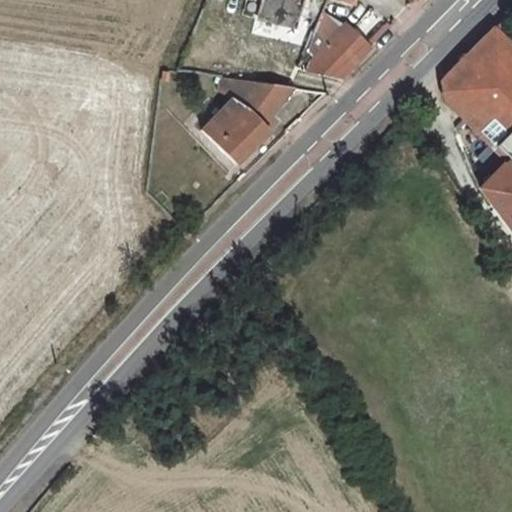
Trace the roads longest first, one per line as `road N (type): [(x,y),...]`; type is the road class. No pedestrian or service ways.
road 1 (primary): [(0,481),(53,413),(417,49)]
road 2 (residential): [(417,49),(462,172),(511,241)]
